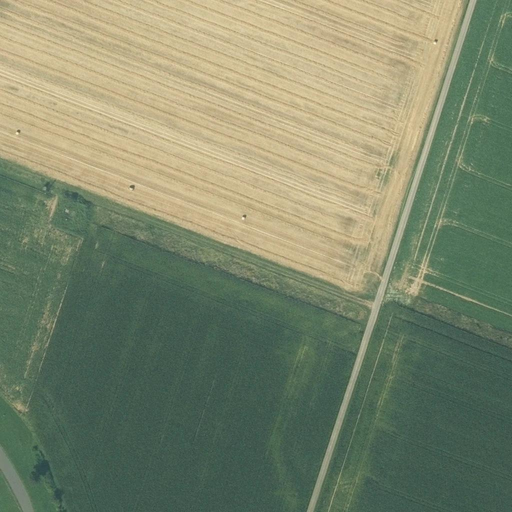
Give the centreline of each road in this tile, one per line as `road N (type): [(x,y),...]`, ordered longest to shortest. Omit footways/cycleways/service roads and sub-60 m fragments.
road 1 (unclassified): [(473,0),(314,511)]
road 2 (track): [(60,190),(379,309)]
